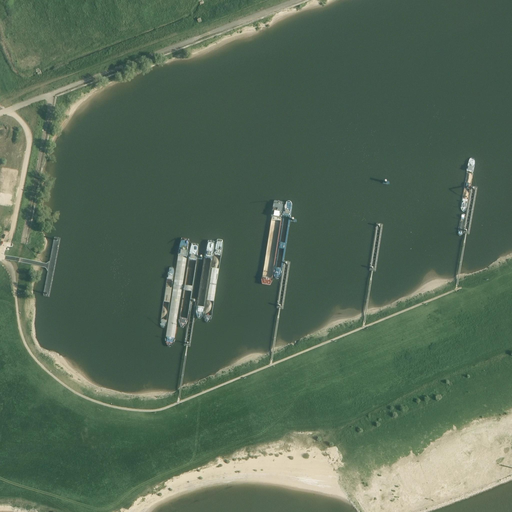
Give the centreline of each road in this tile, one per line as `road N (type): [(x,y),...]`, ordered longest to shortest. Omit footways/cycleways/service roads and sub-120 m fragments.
road 1 (unclassified): [(53,93),(297,0)]
road 2 (unclassified): [(23,241),(53,93)]
